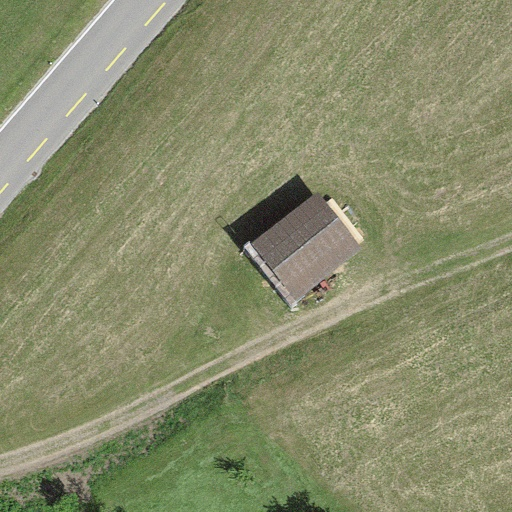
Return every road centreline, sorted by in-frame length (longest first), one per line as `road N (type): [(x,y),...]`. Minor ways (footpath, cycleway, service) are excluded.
road 1 (track): [(511,248),(183,401),(56,474),(0,488)]
road 2 (tertiary): [(147,0),(0,168)]
